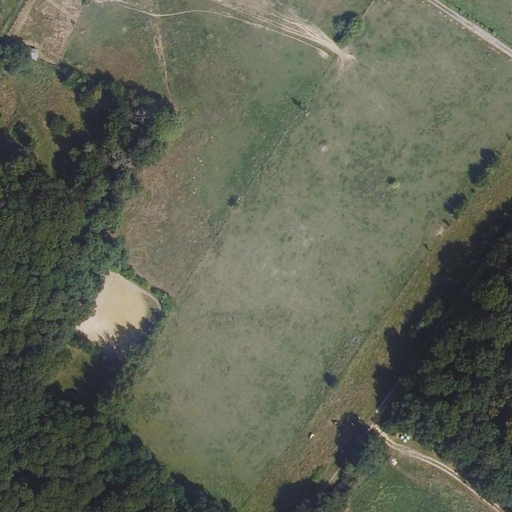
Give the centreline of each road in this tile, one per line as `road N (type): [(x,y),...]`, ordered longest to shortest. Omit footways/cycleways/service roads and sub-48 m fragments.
road 1 (track): [(511,218),(296,511)]
road 2 (track): [(504,511),(432,458),(397,447),(368,417)]
road 3 (track): [(220,0),(341,54)]
